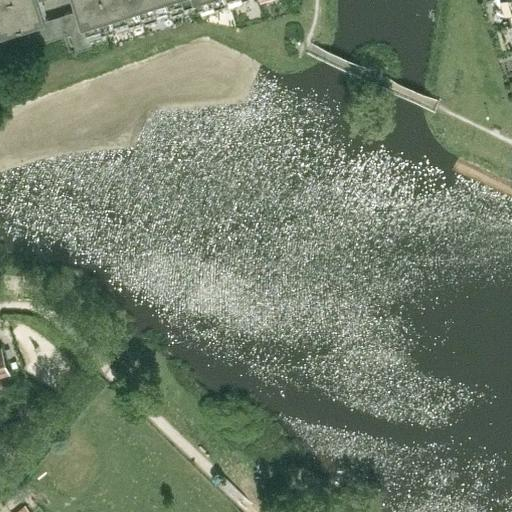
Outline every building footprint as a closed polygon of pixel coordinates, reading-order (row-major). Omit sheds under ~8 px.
[(0,0),(0,26),(47,12),(42,0),(0,0)] [(77,0),(80,8),(89,36),(90,36),(199,1),(202,10),(234,0),(77,0)] [(89,36),(80,8),(65,13),(71,33),(77,50),(93,45),(90,36),(89,36)] [(7,54),(55,38),(49,18),(1,33),(7,54)] [(0,374),(9,371),(2,347),(0,347),(0,374)]
